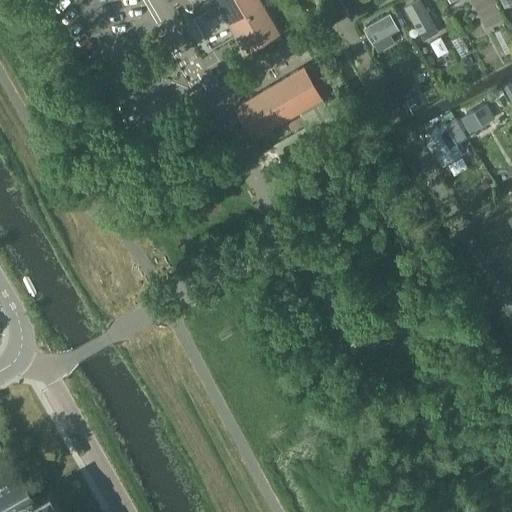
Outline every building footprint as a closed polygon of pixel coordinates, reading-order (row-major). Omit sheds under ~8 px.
[(280,31),(261,0),(215,0),(246,51),(280,31)] [(419,0),(416,0),(405,7),(424,39),(438,31),(419,0)] [(368,24),(365,26),(366,27),(365,27),(373,42),(390,33),(399,28),(390,13),(368,25),(368,24)] [(299,110),(322,96),(308,72),(303,75),(299,68),(235,106),(253,137),(299,110)] [(93,93),(85,97),(86,98),(66,109),(88,147),(115,131),(93,93)] [(322,96),(299,110),(307,123),(272,144),(280,159),(351,117),(337,94),(325,101),(322,96)] [(413,97),(408,99),(412,108),(418,105),(413,97)] [(485,102),(461,115),(469,130),(493,116),(485,102)] [(447,123),(428,134),(444,163),(464,152),(458,143),(447,123)] [(62,511),(50,489),(37,496),(23,472),(21,473),(18,468),(9,473),(11,478),(0,484),(0,511),(62,511)]
